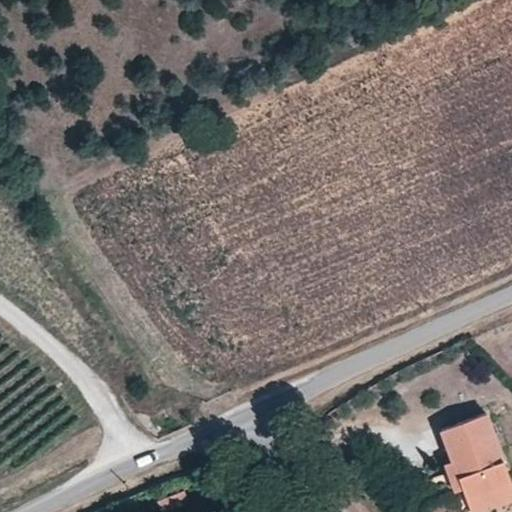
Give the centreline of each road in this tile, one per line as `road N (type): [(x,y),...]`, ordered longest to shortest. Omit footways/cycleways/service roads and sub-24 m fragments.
road 1 (unclassified): [(249,425),(511,299)]
road 2 (track): [(146,472),(101,393),(0,307)]
road 3 (unclassified): [(59,511),(249,425)]
road 4 (unclassified): [(340,511),(249,425)]
